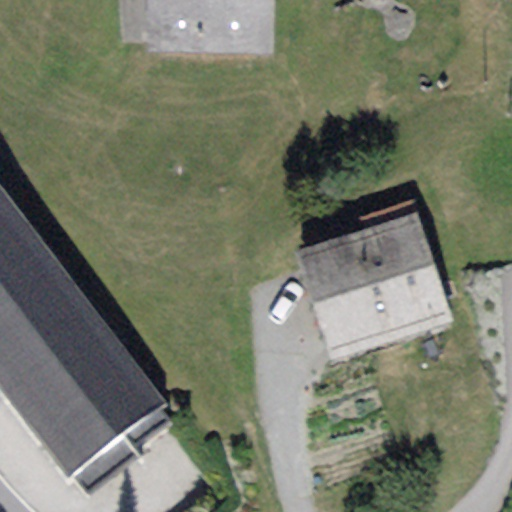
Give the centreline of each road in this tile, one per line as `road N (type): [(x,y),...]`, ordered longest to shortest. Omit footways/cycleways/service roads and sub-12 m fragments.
road 1 (residential): [(496,288),(486,455),(451,511)]
road 2 (residential): [(273,369),(281,511)]
